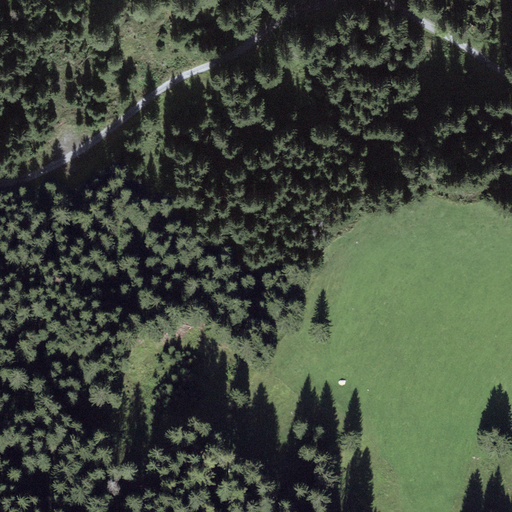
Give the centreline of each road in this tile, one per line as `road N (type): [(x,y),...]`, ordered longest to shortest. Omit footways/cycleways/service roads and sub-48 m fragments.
road 1 (track): [(320,0),(265,26),(223,60),(170,81),(41,171),(0,179)]
road 2 (track): [(511,72),(392,0)]
